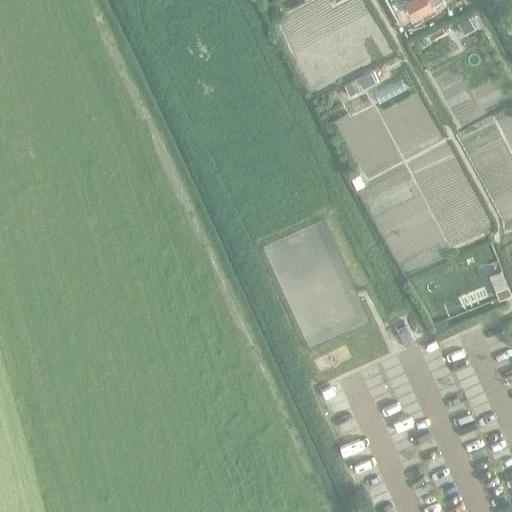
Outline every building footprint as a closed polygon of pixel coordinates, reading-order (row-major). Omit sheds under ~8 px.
[(427,0),(407,0),(406,1),(414,15),(430,5),(429,3),(427,0)] [(469,16),(458,22),(464,33),(475,27),(469,16)] [(370,71),(345,84),(350,95),(376,82),(370,71)] [(359,173),(351,177),(356,188),(364,184),(359,173)] [(511,290),(509,283),(496,288),(500,297),(511,292),(511,290)] [(443,318),(434,322),(437,329),(446,326),(443,318)]
